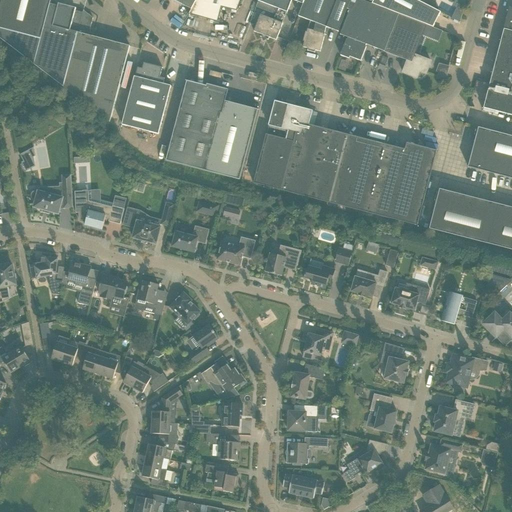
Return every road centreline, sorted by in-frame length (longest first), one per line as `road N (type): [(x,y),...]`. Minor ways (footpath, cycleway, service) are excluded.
road 1 (unclassified): [(480,0),(454,90),(418,106),(183,46),(121,0)]
road 2 (residential): [(117,511),(133,426),(124,403),(41,377),(24,392),(0,441)]
road 3 (residential): [(344,511),(399,480),(434,339)]
road 4 (residential): [(218,294),(193,273),(155,262),(141,267),(103,258),(94,247),(28,234)]
road 5 (residential): [(434,339),(296,302)]
road 6 (residential): [(270,511),(260,485),(271,377)]
